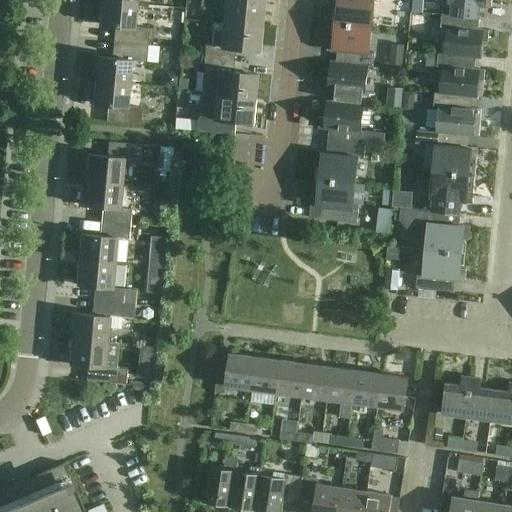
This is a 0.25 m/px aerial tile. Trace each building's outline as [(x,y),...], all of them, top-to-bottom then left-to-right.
[(259,27),(262,3),(231,0),(224,0),(222,23),(259,27)] [(380,2),(380,0),(331,0),(331,7),(336,8),(334,24),(372,27),(374,2),(380,2)] [(411,0),(410,12),(421,13),(422,0),(411,0)] [(449,0),(449,2),(443,1),(442,15),(478,18),(479,6),(491,7),(492,0),(449,0)] [(133,27),(135,4),(101,1),(99,24),(114,25),(113,42),(147,45),(149,28),(133,27)] [(477,30),(478,18),(442,15),(441,28),(448,29),(446,54),(438,53),(438,54),(474,57),(475,57),(481,57),(483,41),(488,42),(489,31),(477,30)] [(205,45),(204,58),(234,61),(235,49),(257,51),(259,27),(222,23),(213,22),(211,46),(205,45)] [(370,53),(372,27),(334,24),(333,40),(328,39),(326,50),(339,51),(338,63),(331,62),(368,66),(374,66),(375,54),(370,53)] [(146,62),(147,45),(113,42),(111,58),(96,57),(94,81),(128,84),(131,61),(146,62)] [(392,43),(390,64),(402,65),(404,44),(392,43)] [(473,69),(474,57),(438,54),(437,67),(443,68),(441,93),(435,92),(435,93),(477,97),(478,80),(484,81),(485,70),(473,69)] [(232,72),(234,61),(204,58),(201,94),(252,99),(255,74),(232,72)] [(365,92),(368,66),(331,62),(329,78),(324,78),(323,89),(335,90),(334,102),(327,102),(369,106),(371,93),(365,92)] [(166,72),(165,85),(177,86),(178,73),(166,72)] [(126,107),(128,84),(94,81),(92,103),(107,104),(105,122),(140,125),(142,108),(126,107)] [(387,88),(385,107),(401,109),(403,89),(387,88)] [(403,90),(402,102),(414,103),(415,91),(403,90)] [(477,97),(435,93),(433,106),(440,106),(437,132),(416,130),(416,131),(473,136),(475,120),(481,120),(482,110),(470,108),(471,96),(477,97)] [(198,117),(197,130),(227,132),(228,121),(250,123),(252,99),(201,94),(198,117)] [(369,106),(327,102),(326,118),(320,118),(319,128),(330,130),(329,141),(366,145),(397,148),(397,142),(384,141),(384,133),(361,131),(363,106),(369,106)] [(473,136),(416,131),(415,144),(436,146),(434,171),(470,175),(471,159),(477,159),(478,149),(466,148),(467,136),(473,136)] [(365,159),(366,145),(329,141),(328,153),(316,153),(315,164),(321,164),(320,180),(355,183),(358,158),(365,159)] [(84,180),(121,184),(123,158),(136,159),(137,145),(108,142),(106,156),(87,154),(84,180)] [(159,147),(158,157),(171,158),(172,148),(159,147)] [(397,153),(395,168),(406,169),(407,154),(397,153)] [(468,191),(470,175),(434,171),(431,198),(425,197),(424,210),(460,213),(461,201),(473,203),(474,192),(468,191)] [(118,209),(121,184),(84,180),(82,206),(101,208),(100,222),(129,225),(131,210),(118,209)] [(355,183),(320,180),(318,196),(311,196),(310,206),(315,206),(314,219),(357,223),(359,210),(353,210),(355,183)] [(393,190),(392,207),(411,209),(413,192),(393,190)] [(460,213),(424,210),(424,211),(401,208),(400,221),(407,230),(414,231),(419,238),(418,249),(462,253),(464,237),(470,238),(471,226),(459,225),(460,213)] [(378,210),(376,234),(389,235),(391,211),(378,210)] [(128,239),(129,225),(100,222),(98,236),(80,234),(78,260),(113,264),(116,238),(128,239)] [(461,269),(462,253),(418,249),(418,250),(426,250),(424,276),(418,275),(417,288),(452,291),(453,279),(465,280),(466,270),(461,269)] [(148,253),(146,267),(161,268),(163,254),(148,253)] [(111,288),(113,264),(78,260),(75,285),(94,286),(93,301),(122,303),(123,289),(111,288)] [(146,267),(145,277),(160,279),(161,268),(146,267)] [(397,290),(399,270),(385,269),(383,289),(397,290)] [(134,304),(122,303),(93,301),(91,315),(73,313),(71,340),(106,343),(108,317),(132,320),(134,304)] [(125,384),(126,369),(104,367),(106,343),(71,340),(69,364),(87,365),(85,380),(91,381),(103,382),(115,383),(125,384)] [(139,347),(136,378),(150,380),(151,376),(153,348),(142,347),(139,347)] [(250,390),(254,358),(230,354),(225,386),(250,390)] [(276,393),(280,361),(254,358),(250,390),(276,393)] [(302,397),(305,365),(280,361),(276,393),(302,397)] [(327,400),(331,368),(305,365),(302,397),(327,400)] [(350,418),(356,372),(331,368),(327,400),(341,402),(339,417),(350,418)] [(376,407),(380,375),(356,372),(350,418),(352,404),(376,407)] [(380,375),(376,407),(403,410),(407,379),(380,375)] [(466,418),(471,379),(461,378),(460,386),(445,384),(441,415),(466,418)] [(490,421),(494,391),(479,389),(480,380),(471,379),(466,418),(490,421)] [(511,424),(511,384),(509,384),(508,393),(494,391),(490,421),(511,424)] [(144,430),(144,398),(114,398),(114,430),(144,430)] [(244,433),(245,424),(230,422),(228,431),(244,433)] [(260,435),(261,426),(245,424),(244,433),(260,435)] [(396,454),(398,441),(381,439),(382,431),(373,429),(370,450),(396,454)] [(296,442),(297,433),(280,430),(279,440),(296,442)] [(311,444),(313,435),(297,433),(296,442),(307,443),(311,444)] [(239,446),(240,437),(216,434),(214,442),(239,446)] [(346,447),(347,437),(331,435),(330,445),(346,447)] [(255,448),(256,440),(240,437),(239,446),(255,448)] [(362,449),(363,439),(347,437),(346,447),(362,449)] [(461,450),(462,440),(448,438),(446,447),(461,450)] [(475,452),(477,443),(462,440),(461,450),(475,452)] [(311,445),(311,444),(307,443),(305,456),(318,458),(319,446),(311,445)] [(137,446),(114,446),(115,466),(138,465),(137,446)] [(509,457),(511,448),(496,446),(495,455),(509,457)] [(370,464),(371,455),(356,453),(355,462),(370,464)] [(395,471),(397,459),(371,455),(370,464),(369,467),(395,471)] [(230,506),(235,472),(237,458),(225,456),(223,470),(210,468),(204,502),(230,506)] [(480,476),(482,464),(459,460),(457,473),(480,476)] [(29,478),(0,490),(0,511),(83,511),(62,462),(28,477),(29,478)] [(504,482),(506,467),(497,466),(494,480),(504,482)] [(254,509),(260,476),(235,472),(230,506),(254,509)] [(296,506),(301,477),(285,474),(284,479),(260,476),(254,509),(271,511),(279,511),(281,503),(296,506)] [(335,511),(340,488),(316,485),(317,479),(301,477),(296,506),(312,508),(311,511),(335,511)] [(362,511),(365,492),(340,488),(335,511),(362,511)] [(365,492),(362,511),(387,511),(390,496),(365,492)] [(473,511),(476,502),(452,498),(450,511),(473,511)] [(498,511),(500,505),(476,502),(473,511),(498,511)]
